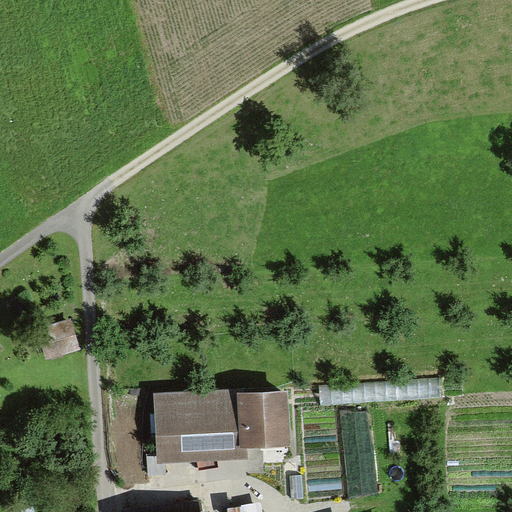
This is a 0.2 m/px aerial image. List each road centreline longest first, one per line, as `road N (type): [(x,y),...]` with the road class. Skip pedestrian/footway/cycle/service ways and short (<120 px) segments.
road 1 (track): [(91,205),(333,42),(442,0)]
road 2 (track): [(91,205),(108,511)]
